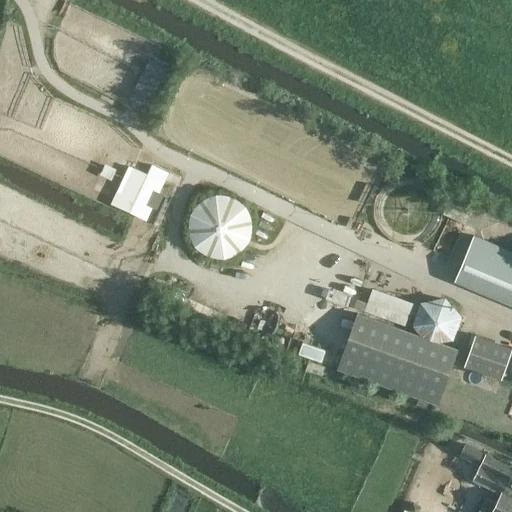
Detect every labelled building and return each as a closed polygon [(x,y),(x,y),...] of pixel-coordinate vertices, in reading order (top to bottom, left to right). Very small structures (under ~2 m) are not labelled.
[(108,178),(120,183),(112,202),(151,219),(172,169),(153,161),(149,170),(130,162),(125,172),(113,167),(108,178)] [(247,230),(247,225),(247,220),(245,215),(243,211),(239,207),(235,203),(231,201),(226,200),(220,199),(215,200),(210,201),(206,204),(202,207),(199,211),(196,216),(195,221),(194,226),(195,231),(196,236),(199,240),(202,244),(206,248),(211,250),(216,252),(221,252),(226,251),(231,250),(236,247),(240,244),(242,241),(243,240),(245,235),(247,230)] [(511,251),(474,236),(455,280),(511,304),(511,251)] [(372,287),(366,311),(409,322),(415,298),(372,287)] [(357,299),(354,307),(364,310),(367,302),(357,299)] [(365,314),(345,370),(443,405),(463,350),(365,314)] [(511,346),(481,336),(470,366),(508,380),(511,367),(511,346)] [(465,443),(459,455),(480,465),(486,453),(465,443)] [(511,472),(511,465),(495,457),(486,453),(480,465),(473,479),(501,493),(497,502),(492,499),(486,511),(487,511),(511,511),(511,496),(503,492),(511,472)] [(414,502),(409,510),(413,511),(417,511),(421,507),(414,502)]
